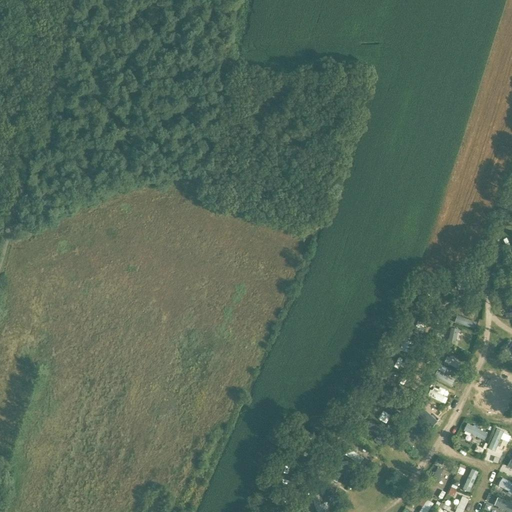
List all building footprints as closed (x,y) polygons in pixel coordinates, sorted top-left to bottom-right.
[(501,280),(494,281),(496,302),(503,302),(501,280)] [(457,316),(455,322),(471,328),(473,322),(457,316)] [(451,329),(448,343),(455,345),(458,330),(451,329)] [(447,357),(444,362),(458,369),(461,364),(447,357)] [(437,371),(434,377),(452,386),(455,381),(437,371)] [(430,390),(428,396),(442,403),(445,397),(430,390)] [(402,405),(399,411),(407,415),(410,409),(402,405)] [(420,408),(416,413),(433,428),(437,423),(420,408)] [(372,420),(367,426),(378,436),(381,439),(386,434),(372,420)] [(416,422),(406,440),(413,444),(423,426),(416,422)] [(468,424),(465,431),(484,440),(488,434),(468,424)] [(381,439),(377,443),(380,446),(389,436),(386,434),(381,439)] [(490,453),(496,437),(489,434),(483,450),(490,453)] [(350,450),(347,455),(361,464),(364,459),(356,453),(354,452),(351,451),(350,450)] [(438,467),(431,481),(436,484),(438,481),(443,469),(438,467)] [(471,470),(463,489),(469,492),(478,473),(471,470)] [(319,476),(316,482),(333,493),(337,487),(319,476)] [(511,483),(503,478),(499,486),(509,491),(511,492),(511,483)] [(454,480),(451,487),(456,490),(459,482),(454,480)] [(432,489),(429,498),(434,501),(438,492),(432,489)] [(267,491),(265,497),(273,501),(276,494),(267,491)] [(323,511),(318,495),(312,497),(316,511),(323,511)] [(462,497),(455,511),(463,511),(469,500),(462,497)] [(480,503),(487,506),(490,500),(484,497),(480,503)] [(511,504),(495,497),(492,503),(511,511),(511,509),(511,504)] [(427,500),(419,511),(428,511),(433,504),(427,500)]
